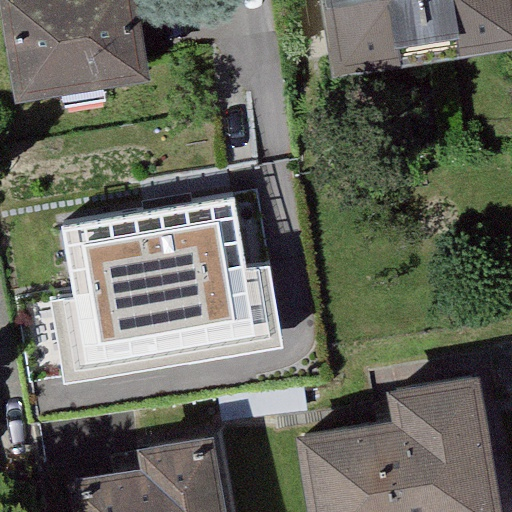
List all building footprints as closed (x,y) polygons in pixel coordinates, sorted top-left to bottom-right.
[(2,0),(18,83),(153,58),(142,0),(2,0)] [(511,0),(324,0),(331,49),(511,23),(511,0)] [(233,180),(62,209),(75,284),(51,288),(64,366),(283,328),(269,249),(246,253),(233,180)] [(407,423),(307,439),(318,511),(511,511),(511,472),(497,377),(402,392),(407,423)] [(0,509),(9,507),(0,460),(0,509)] [(236,511),(228,461),(83,486),(87,511),(236,511)]
